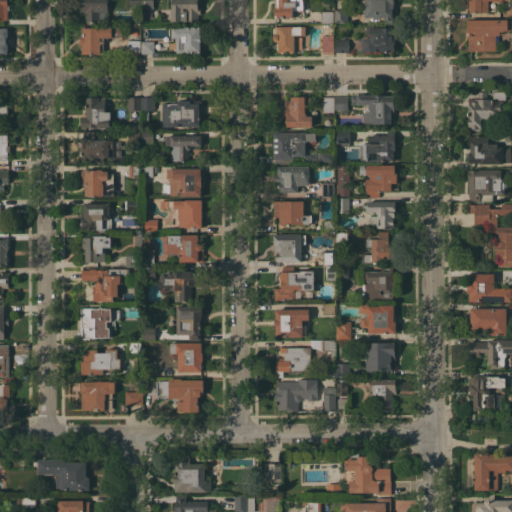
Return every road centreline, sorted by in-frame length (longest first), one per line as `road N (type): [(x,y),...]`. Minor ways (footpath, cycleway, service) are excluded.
road 1 (residential): [(511,74),(0,78)]
road 2 (residential): [(429,511),(428,74)]
road 3 (residential): [(429,440),(0,433)]
road 4 (residential): [(243,433),(242,75)]
road 5 (residential): [(46,433),(47,78)]
